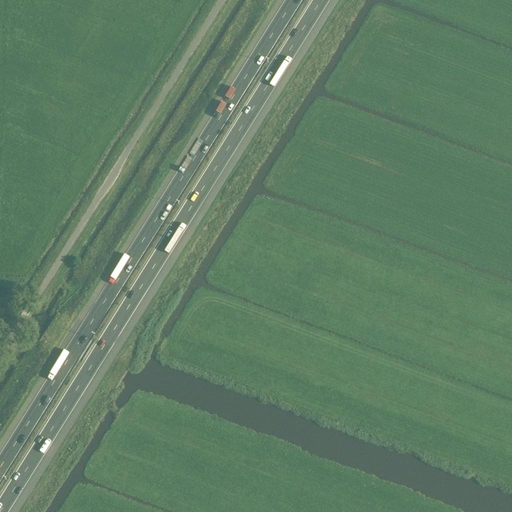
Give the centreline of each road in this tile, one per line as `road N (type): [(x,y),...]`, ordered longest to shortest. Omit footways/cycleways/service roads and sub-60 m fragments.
road 1 (motorway): [(0,511),(320,0)]
road 2 (motorway): [(293,0),(0,468)]
road 3 (unclassified): [(0,358),(226,0)]
